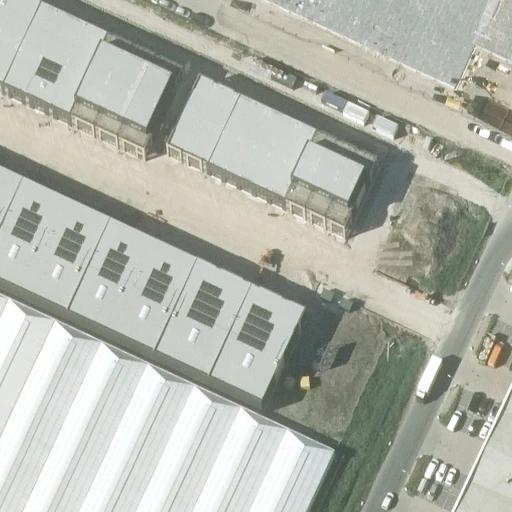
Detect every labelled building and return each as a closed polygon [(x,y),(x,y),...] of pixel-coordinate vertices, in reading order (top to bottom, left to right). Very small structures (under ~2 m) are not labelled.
[(0,0),(0,95),(145,163),(183,80),(10,0),(0,0)] [(511,0),(260,0),(455,91),(475,48),(511,64),(511,0)] [(200,87),(167,158),(344,240),(377,170),(200,87)] [(0,181),(0,297),(261,420),(305,326),(0,181)] [(309,511),(335,457),(0,300),(0,511),(309,511)] [(511,511),(511,405),(511,407),(508,406),(489,448),(491,450),(462,511),(511,511)]
